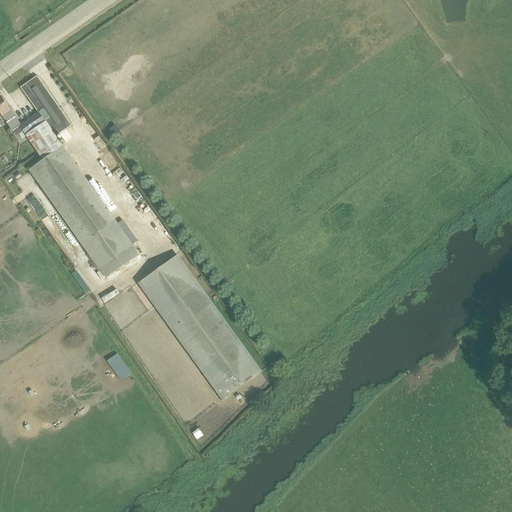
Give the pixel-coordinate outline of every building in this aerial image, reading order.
[(0,98),(0,113),(3,117),(17,137),(19,135),(23,140),(26,137),(44,161),(30,171),(107,280),(140,256),(56,137),(72,126),(37,77),(21,88),(39,113),(21,125),(1,97),(0,98)] [(108,137),(115,134),(111,125),(104,129),(108,137)] [(119,184),(125,180),(118,171),(112,175),(119,184)] [(178,256),(138,285),(222,401),(262,372),(178,256)] [(76,271),(72,274),(86,294),(90,291),(76,271)] [(102,302),(115,293),(111,287),(98,296),(102,302)] [(103,360),(116,382),(127,375),(115,353),(103,360)] [(194,429),(188,433),(193,440),(199,435),(194,429)]
